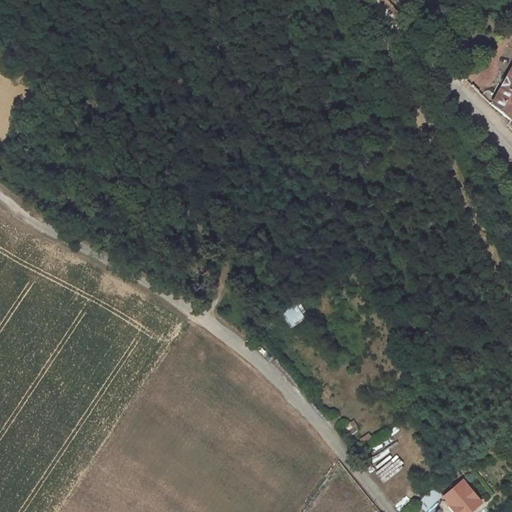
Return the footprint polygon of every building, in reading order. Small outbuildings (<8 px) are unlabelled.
[(507,130),(511,135),(511,64),(490,108),(510,124),(507,130)] [(282,315),(292,328),(308,314),(298,302),(282,315)] [(353,421),(343,428),(349,437),(359,430),(353,421)] [(363,444),(372,441),(370,434),(361,438),(363,444)] [(461,476),(441,494),(450,506),(455,511),(461,511),(479,496),(461,476)] [(441,494),(433,486),(417,500),(416,501),(424,510),(441,494)]
